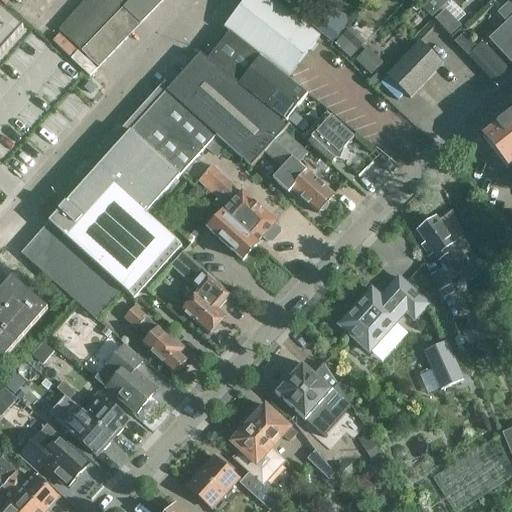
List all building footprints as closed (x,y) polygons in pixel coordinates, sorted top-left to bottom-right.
[(101,0),(86,0),(85,2),(107,23),(116,14),(101,0)] [(119,0),(101,0),(116,14),(124,5),(119,0)] [(134,0),(132,0),(125,8),(142,24),(151,15),(134,0)] [(151,0),(134,0),(151,15),(159,7),(151,0)] [(289,77),(321,38),(275,0),(248,0),(227,26),(289,77)] [(449,1),(449,0),(426,0),(420,6),(433,19),(449,2),(449,1)] [(511,0),(510,0),(511,1),(499,14),(506,21),(511,14),(511,0)] [(107,23),(85,2),(77,11),(98,32),(107,23)] [(0,56),(24,29),(0,8),(0,56)] [(125,8),(116,17),(133,34),(142,25),(125,8)] [(323,25),(334,37),(352,20),(341,8),(323,25)] [(451,34),(462,26),(448,9),(438,17),(451,34)] [(77,11),(68,21),(89,41),(98,32),(77,11)] [(116,17),(108,26),(125,42),(133,34),(116,17)] [(511,18),(489,41),(511,65),(511,18)] [(68,21),(58,31),(80,50),(89,41),(68,21)] [(108,26),(99,35),(116,51),(125,42),(108,26)] [(351,26),(336,42),(352,56),(367,39),(351,26)] [(231,33),(209,59),(287,122),(308,96),(231,33)] [(478,48),(464,34),(455,43),(468,57),(469,57),(478,48)] [(99,35),(91,43),(108,60),(116,51),(99,35)] [(387,78),(411,100),(444,65),(421,42),(387,78)] [(83,52),(100,68),(108,60),(91,43),(83,52)] [(478,48),(469,57),(494,85),(509,71),(483,43),(478,48)] [(373,72),(383,61),(367,47),(358,59),(373,72)] [(291,125),(287,122),(209,59),(202,54),(169,92),(218,136),(253,167),(266,153),(283,133),(291,125)] [(218,136),(169,92),(168,91),(131,132),(181,177),(218,136)] [(508,170),(511,167),(511,115),(483,138),(508,170)] [(345,164),(349,153),(344,151),(355,139),(332,118),(326,125),(321,121),(313,130),(317,134),(309,143),(332,164),(336,161),(345,164)] [(183,178),(181,177),(131,132),(96,172),(183,249),(184,248),(148,216),(183,178)] [(307,155),(283,133),(266,153),(284,170),(276,179),(290,192),(292,190),(319,214),(335,196),(309,172),(307,174),(298,165),(307,155)] [(244,194),(220,173),(213,166),(200,181),(217,196),(219,193),(223,196),(217,203),(261,242),(277,224),(244,194)] [(183,249),(96,172),(51,222),(125,290),(136,300),(183,249)] [(261,242),(217,203),(214,206),(224,215),(210,231),(245,262),(259,246),(258,245),(261,242)] [(439,262),(440,262),(443,270),(436,274),(445,290),(451,287),(452,288),(476,275),(454,244),(436,219),(417,233),(431,251),(427,254),(430,258),(434,255),(439,262)] [(125,290),(51,222),(24,252),(97,320),(125,290)] [(171,267),(196,290),(190,297),(193,301),(184,311),(211,335),(227,316),(220,310),(232,296),(184,253),(171,267)] [(0,364),(50,308),(15,276),(0,292),(0,364)] [(415,321),(429,305),(399,278),(381,299),(372,290),(340,326),(369,353),(406,313),(415,321)] [(176,374),(188,361),(181,354),(184,351),(137,307),(126,319),(137,329),(140,326),(160,344),(152,352),(176,374)] [(474,323),(480,336),(504,325),(498,311),(474,323)] [(463,379),(447,343),(425,353),(441,389),(463,379)] [(143,364),(122,347),(106,368),(116,376),(107,387),(139,415),(158,392),(135,373),(143,364)] [(332,412),(347,396),(326,364),(315,376),(304,366),(277,395),(307,422),(323,404),(332,412)] [(77,394),(64,383),(58,388),(67,396),(72,400),(77,394)] [(0,390),(0,410),(3,414),(15,400),(2,388),(0,390)] [(84,412),(72,400),(67,396),(52,412),(31,394),(22,404),(47,426),(51,430),(59,421),(98,457),(114,439),(84,412)] [(100,394),(93,402),(84,412),(114,439),(130,421),(100,394)] [(267,406),(250,425),(275,447),(283,438),(290,444),(298,435),(291,429),(292,428),(267,406)] [(275,447),(250,425),(233,444),(242,452),(235,459),(252,474),(243,484),(273,510),(282,500),(266,485),(287,462),(273,449),(275,447)] [(45,466),(70,488),(90,465),(51,430),(47,426),(19,455),(20,457),(38,473),(45,466)] [(511,429),(501,434),(511,460),(511,429)] [(368,433),(358,440),(378,470),(388,464),(368,433)] [(303,440),(295,448),(309,460),(316,451),(303,440)] [(30,484),(17,472),(18,472),(3,458),(0,455),(0,468),(48,511),(60,498),(37,477),(30,484)] [(215,458),(188,487),(213,509),(239,480),(215,458)] [(47,511),(48,511),(0,468),(0,484),(2,487),(0,488),(0,492),(21,511),(47,511)] [(0,511),(21,511),(0,492),(0,511)]
